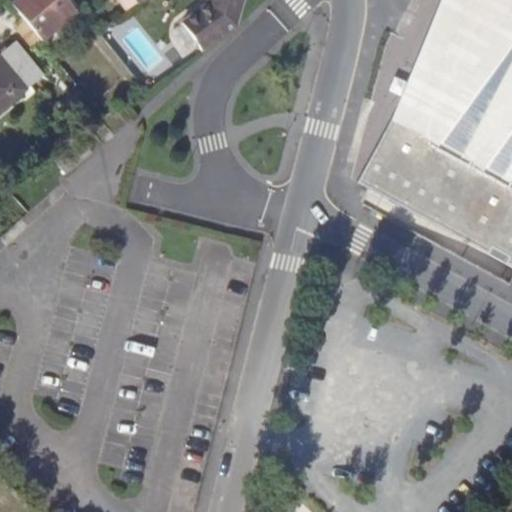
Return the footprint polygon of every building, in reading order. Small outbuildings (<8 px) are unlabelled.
[(16,0),(11,5),(41,40),(74,12),(63,0),(16,0)] [(79,8),(71,0),(63,0),(74,12),(79,8)] [(237,26),(244,0),(206,0),(206,2),(179,22),(200,52),(237,26)] [(511,0),(453,0),(428,48),(440,55),(403,122),(392,115),(356,180),(487,252),(491,246),(508,255),(504,260),(511,264),(511,0)] [(15,42),(0,54),(0,59),(25,90),(42,75),(15,42)] [(0,109),(25,90),(0,59),(0,109)] [(54,160),(65,174),(91,153),(80,139),(54,160)] [(26,511),(0,484),(0,511),(26,511)]
